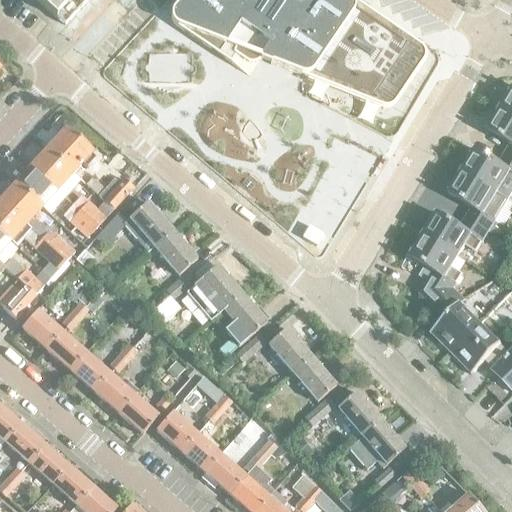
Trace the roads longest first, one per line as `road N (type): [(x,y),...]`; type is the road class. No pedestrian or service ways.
road 1 (residential): [(327,304),(56,75)]
road 2 (residential): [(327,304),(489,40)]
road 3 (residential): [(511,488),(327,304)]
road 4 (residential): [(172,511),(0,364)]
